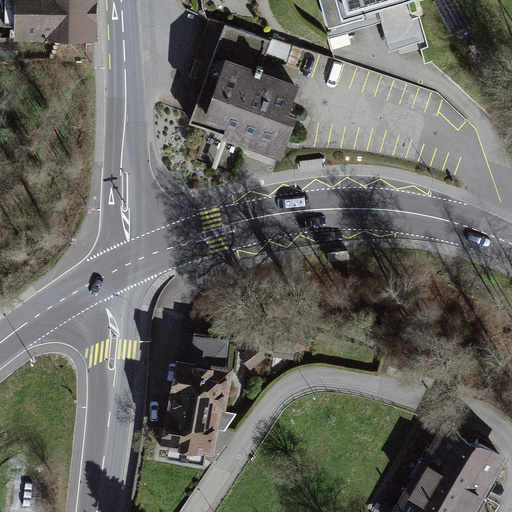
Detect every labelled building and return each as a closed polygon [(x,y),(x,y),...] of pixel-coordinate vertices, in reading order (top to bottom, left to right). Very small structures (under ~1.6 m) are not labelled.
[(97,0),(15,0),(15,39),(97,40),(97,0)] [(338,0),(343,19),(378,9),(408,0),(338,0)] [(408,0),(378,9),(389,52),(420,43),(408,0)] [(469,25),(455,0),(435,0),(434,1),(453,34),(469,25)] [(208,18),(187,77),(202,82),(188,123),(281,156),(297,114),(289,112),(300,83),(260,69),(266,54),(271,40),(208,18)] [(1,33),(0,33),(0,60),(15,61),(15,39),(1,39),(1,33)] [(272,38),(271,40),(266,54),(287,62),(286,64),(296,68),(303,49),(272,38)] [(322,158),(301,160),(302,169),(323,167),(322,158)] [(349,251),(328,253),(329,262),(350,260),(349,251)] [(187,357),(177,356),(160,445),(169,447),(167,458),(204,464),(205,454),(214,456),(219,429),(225,430),(237,412),(226,410),(233,368),(226,367),(231,339),(191,332),(187,357)] [(296,341),(275,338),(272,355),(293,359),(296,341)] [(266,357),(254,342),(238,354),(250,369),(266,357)] [(466,511),(500,454),(449,425),(398,511),(466,511)]
